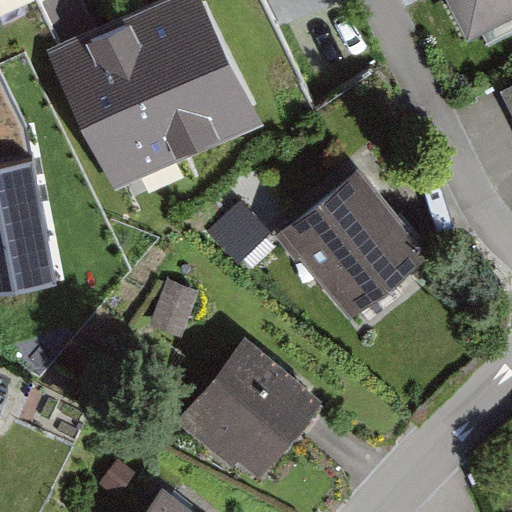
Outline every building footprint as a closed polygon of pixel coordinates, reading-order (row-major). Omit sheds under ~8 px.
[(213,0),(128,0),(43,44),(115,182),(267,103),(213,0)] [(511,0),(455,0),(473,31),(511,8),(511,0)] [(511,89),(502,95),(511,112),(511,89)] [(0,275),(59,264),(31,128),(0,134),(0,275)] [(360,161),(280,230),(360,323),(441,253),(360,161)] [(241,193),(208,228),(238,257),(271,222),(241,193)] [(262,474),(322,397),(253,343),(193,421),(262,474)] [(197,511),(167,492),(154,511),(197,511)]
